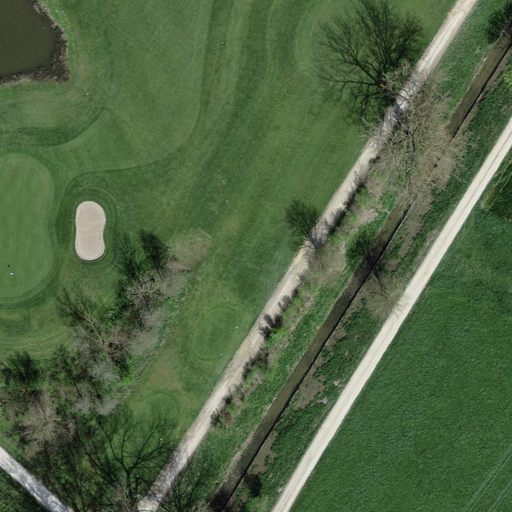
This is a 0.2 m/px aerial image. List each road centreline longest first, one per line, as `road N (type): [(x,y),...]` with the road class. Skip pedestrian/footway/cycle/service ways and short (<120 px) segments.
road 1 (track): [(464,0),(144,511)]
road 2 (track): [(511,138),(280,511)]
